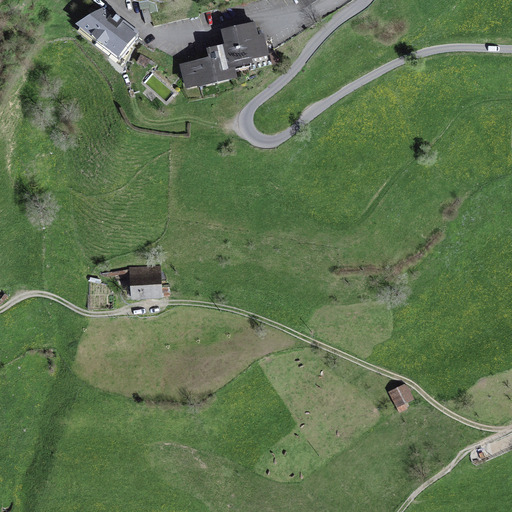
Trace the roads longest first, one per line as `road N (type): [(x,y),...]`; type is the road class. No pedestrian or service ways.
road 1 (track): [(511,426),(464,423),(410,385),(207,301),(109,310),(37,295),(0,311)]
road 2 (unclassified): [(511,49),(420,53),(339,94),(277,139),(260,140),(248,129),(249,110),(363,0)]
road 3 (residential): [(110,0),(151,34),(315,12),(339,0)]
road 4 (track): [(398,511),(450,469),(460,448),(498,431)]
